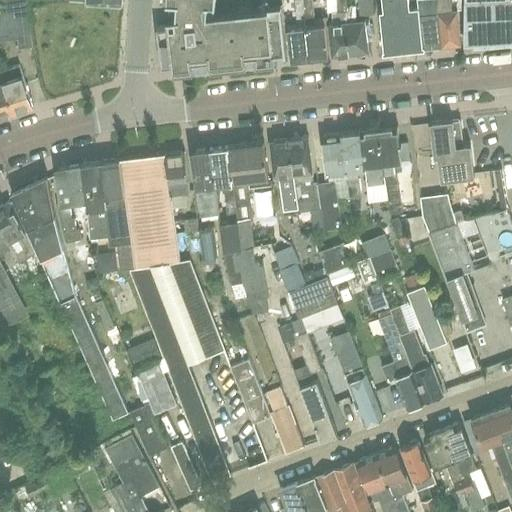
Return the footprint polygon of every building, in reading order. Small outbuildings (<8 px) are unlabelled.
[(0,0),(0,16),(30,17),(29,0),(0,0)] [(256,64),(275,62),(274,54),(286,53),(281,4),(266,6),(267,14),(253,15),(252,8),(237,9),(238,17),(207,20),(208,2),(216,2),(216,0),(177,0),(176,16),(175,16),(176,24),(157,26),(161,66),(174,65),(174,73),(193,71),(192,63),(211,61),(211,69),(246,65),(245,58),(256,56),(256,64)] [(287,28),(291,60),(310,58),(304,0),(294,0),(298,27),(287,28)] [(304,0),(310,58),(328,56),(325,24),(315,25),(312,0),(304,0)] [(333,23),(329,24),(332,56),(350,54),(347,22),(346,0),(336,0),(336,5),(337,11),(333,11),(333,23)] [(357,0),(359,16),(374,16),(375,16),(373,0),(357,0)] [(423,45),(418,0),(380,0),(381,10),(385,49),(423,45)] [(418,0),(423,45),(442,43),(438,10),(438,0),(418,0)] [(438,0),(438,10),(442,43),(461,41),(458,9),(452,10),(452,0),(438,0)] [(465,6),(465,40),(483,39),(485,39),(482,0),(465,0),(466,6),(465,6)] [(511,0),(482,0),(485,39),(487,39),(511,37),(511,0)] [(31,17),(30,17),(0,16),(0,27),(31,27),(31,17)] [(350,54),(368,52),(365,20),(347,22),(350,54)] [(19,65),(3,70),(4,80),(14,112),(33,106),(19,65)] [(0,116),(14,112),(4,80),(3,70),(0,71),(0,116)] [(460,118),(430,122),(434,157),(438,156),(441,180),(474,176),(470,144),(463,145),(460,118)] [(398,128),(398,125),(379,128),(385,175),(394,174),(393,161),(409,159),(407,142),(399,143),(398,128)] [(379,128),(360,130),(364,166),(367,186),(385,184),(384,175),(385,175),(379,128)] [(360,130),(341,132),(345,169),(364,166),(360,130)] [(345,169),(341,132),(323,134),(327,172),(328,172),(345,170),(345,169)] [(314,182),(309,136),(290,138),(298,209),(321,206),(318,183),(319,183),(319,181),(314,182)] [(290,138),(270,141),(275,176),(279,176),(283,211),(298,209),(290,138)] [(233,182),(238,220),(239,232),(242,248),(253,246),(254,246),(250,215),(253,215),(252,204),(248,180),(268,177),(264,141),(228,145),(233,182)] [(228,145),(210,148),(219,210),(227,208),(224,183),(233,182),(228,145)] [(201,212),(219,210),(210,148),(192,150),(197,187),(198,186),(201,212)] [(185,151),(166,153),(171,191),(190,189),(185,151)] [(174,382),(211,480),(230,473),(189,364),(225,349),(191,259),(180,261),(171,191),(166,153),(120,158),(135,268),(130,269),(174,382)] [(101,161),(81,163),(86,199),(90,238),(109,236),(110,246),(117,245),(120,270),(130,269),(135,268),(120,158),(101,161)] [(81,163),(57,168),(62,202),(57,203),(66,242),(82,239),(79,228),(76,228),(75,216),(72,217),(70,201),(86,199),(81,163)] [(406,201),(418,200),(417,167),(404,167),(406,201)] [(55,215),(47,174),(11,191),(19,209),(38,252),(43,261),(64,251),(55,215)] [(385,184),(390,214),(403,212),(397,174),(394,174),(385,175),(384,175),(385,184)] [(358,176),(346,177),(349,196),(361,195),(358,176)] [(339,206),(338,199),(336,180),(329,181),(319,183),(318,183),(321,206),(324,230),(342,227),(339,206)] [(421,197),(423,211),(423,217),(429,232),(456,223),(448,194),(421,197)] [(0,223),(21,262),(38,252),(19,209),(15,211),(10,201),(0,206),(0,223)] [(398,238),(406,236),(398,218),(391,220),(398,238)] [(269,294),(267,281),(264,265),(260,266),(259,261),(255,261),(253,246),(242,248),(239,232),(238,220),(220,222),(224,252),(232,283),(242,281),(242,282),(253,310),(268,308),(267,295),(269,294)] [(447,279),(448,279),(467,330),(486,322),(466,272),(477,268),(465,238),(460,222),(456,223),(429,232),(447,279)] [(0,257),(6,270),(21,262),(0,223),(0,257)] [(199,229),(200,230),(203,257),(218,254),(215,227),(199,229)] [(320,252),(328,273),(349,265),(341,244),(320,252)] [(0,322),(3,328),(29,314),(6,270),(0,257),(0,322)] [(289,292),(306,285),(298,262),(280,269),(289,292)] [(337,303),(337,301),(327,276),(306,285),(289,292),(299,318),(337,303)] [(446,340),(424,284),(408,291),(430,347),(446,340)] [(358,304),(371,299),(366,287),(353,291),(358,304)] [(511,295),(511,296),(502,299),(511,324),(511,295)] [(77,296),(61,303),(112,418),(128,410),(77,296)] [(104,297),(96,301),(108,329),(116,326),(104,297)] [(425,400),(443,394),(431,363),(430,363),(426,353),(423,354),(413,329),(411,330),(401,304),(391,308),(393,313),(392,314),(416,375),(425,400)] [(396,377),(407,407),(425,400),(416,375),(392,314),(379,319),(395,360),(382,365),(388,380),(396,377)] [(383,416),(371,386),(371,387),(356,348),(349,330),(331,337),(344,370),(352,394),(353,393),(364,423),(383,416)] [(28,352),(17,331),(6,336),(18,358),(28,352)] [(127,350),(119,332),(111,336),(119,354),(127,350)] [(313,372),(321,369),(312,345),(306,332),(296,336),(309,374),(313,372)] [(129,348),(136,366),(162,355),(155,338),(129,348)] [(468,345),(474,369),(484,367),(478,343),(468,345)] [(136,369),(154,413),(177,403),(159,359),(136,369)] [(232,366),(254,422),(271,415),(257,379),(249,359),(232,366)] [(321,439),(337,433),(316,378),(300,385),(321,439)] [(266,392),(274,411),(288,406),(280,386),(266,392)] [(130,411),(149,455),(168,446),(149,402),(130,411)] [(511,407),(510,403),(491,410),(511,463),(511,465),(511,407)] [(287,452),(305,445),(289,405),(288,406),(274,411),(271,413),(287,452)] [(491,410),(472,417),(482,445),(490,442),(511,500),(511,465),(511,463),(491,410)] [(472,452),(460,421),(442,428),(474,509),(481,506),(471,479),(473,479),(470,471),(477,469),(470,452),(472,452)] [(474,509),(442,428),(424,435),(436,465),(445,462),(464,508),(472,505),(474,509)] [(138,511),(162,511),(159,511),(148,511),(140,496),(159,485),(132,433),(105,447),(113,463),(121,478),(122,480),(138,511)] [(409,443),(400,446),(422,501),(425,511),(430,511),(437,510),(432,497),(428,486),(436,483),(431,470),(420,439),(418,440),(415,438),(411,440),(409,443)] [(201,484),(182,440),(171,445),(190,489),(201,484)] [(409,511),(402,494),(412,490),(395,445),(377,452),(400,511),(409,511)] [(86,454),(93,468),(94,467),(93,466),(102,462),(105,467),(113,463),(105,447),(97,451),(96,449),(86,454)] [(45,461),(51,472),(64,465),(72,461),(66,450),(45,461)] [(400,511),(377,452),(358,459),(373,498),(383,494),(389,511),(400,511)] [(93,468),(86,454),(72,461),(64,465),(73,482),(74,481),(72,478),(93,468)] [(371,507),(364,492),(353,461),(335,467),(336,468),(325,471),(337,501),(335,502),(338,511),(355,511),(360,510),(371,507)] [(64,465),(51,472),(46,475),(52,487),(54,491),(73,482),(64,465)] [(319,511),(318,508),(334,502),(337,511),(338,511),(335,502),(337,501),(325,471),(314,475),(297,482),(309,511),(319,511)] [(52,487),(46,475),(25,485),(31,497),(52,487)] [(117,511),(138,511),(122,480),(110,486),(117,500),(112,502),(117,511)] [(309,511),(297,482),(280,488),(290,511),(309,511)]
